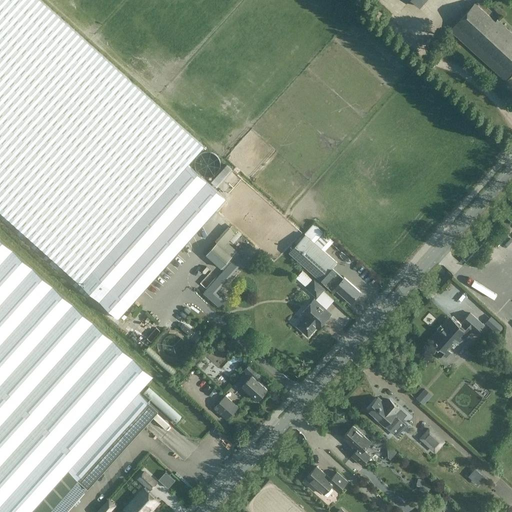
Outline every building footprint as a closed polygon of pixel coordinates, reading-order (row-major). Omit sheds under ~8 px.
[(226,198),(199,174),(198,173),(188,164),(204,146),(41,0),(0,0),(0,210),(51,256),(119,318),(173,256),(226,198)] [(511,31),(498,19),(496,21),(475,2),(450,30),(506,81),(511,74),(511,31)] [(232,170),(226,164),(211,181),(217,187),(232,170)] [(305,233),(289,252),(295,256),(321,281),(322,280),(335,292),(337,289),(351,301),(360,291),(344,277),(338,284),(326,274),(337,262),(331,256),(325,251),(334,241),(314,223),(305,233)] [(223,246),(236,232),(230,227),(206,253),(209,256),(221,267),(231,256),(232,255),(223,246)] [(153,376),(0,238),(0,511),(65,511),(88,487),(158,409),(139,391),(153,376)] [(243,258),(238,254),(204,292),(219,306),(223,301),(213,292),(243,258)] [(324,288),(313,279),(309,276),(305,280),(309,283),(306,287),(316,296),(324,288)] [(314,299),(300,314),(303,316),(297,324),(308,334),(323,317),(325,319),(330,314),(314,299)] [(476,334),(484,325),(470,313),(462,321),(463,322),(460,326),(450,318),(432,338),(441,347),(437,352),(445,359),(451,352),(447,349),(455,340),(457,342),(464,334),(466,336),(471,330),(476,334)] [(486,321),(499,331),(504,324),(491,314),(486,321)] [(148,346),(145,350),(172,374),(175,370),(148,346)] [(268,389),(258,379),(262,374),(250,362),(243,369),(246,372),(238,381),(242,385),(258,399),(260,398),(261,399),(264,395),(263,394),(268,389)] [(426,386),(417,395),(424,402),(433,393),(426,386)] [(227,419),(238,407),(225,395),(214,407),(227,419)] [(378,398),(367,409),(385,425),(396,414),(395,413),(399,408),(389,399),(385,404),(378,398)] [(364,450),(371,441),(353,425),(342,437),(356,450),(352,455),(362,464),(370,455),(368,453),(364,450)] [(429,427),(419,438),(435,453),(445,441),(429,427)] [(396,452),(389,445),(387,447),(388,457),(390,459),(396,452)] [(317,465),(306,477),(324,493),(331,485),(338,491),(347,480),(337,471),(331,478),(317,465)] [(485,477),(475,468),(468,475),(478,484),(485,477)] [(159,478),(169,487),(176,478),(167,469),(159,478)] [(143,471),(139,476),(150,487),(155,481),(143,471)] [(424,480),(418,478),(415,488),(421,490),(425,494),(432,488),(424,481),(424,480)] [(143,488),(127,507),(132,511),(149,511),(159,501),(143,488)]
